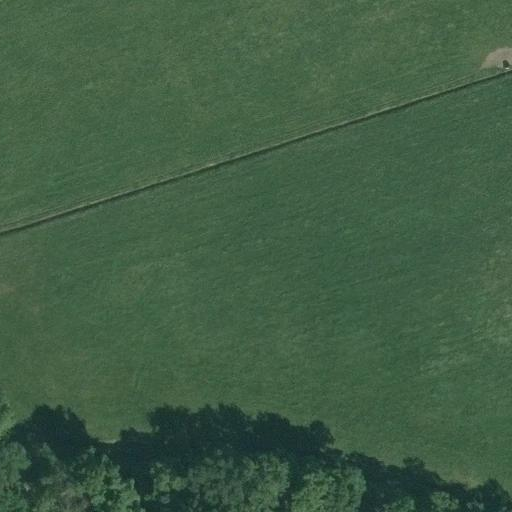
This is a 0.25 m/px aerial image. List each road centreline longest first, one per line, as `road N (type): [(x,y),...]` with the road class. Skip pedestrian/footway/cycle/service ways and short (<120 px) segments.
road 1 (unclassified): [(0,492),(187,488)]
road 2 (unclassified): [(358,511),(187,488)]
